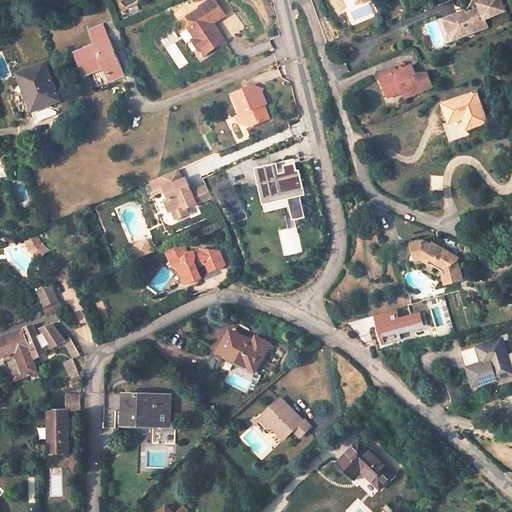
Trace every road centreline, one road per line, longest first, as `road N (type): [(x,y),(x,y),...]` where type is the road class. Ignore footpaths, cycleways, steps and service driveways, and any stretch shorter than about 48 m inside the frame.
road 1 (residential): [(289,310),(315,291),(337,235),(280,0)]
road 2 (residential): [(511,494),(339,337),(289,310)]
road 3 (residential): [(442,229),(372,197),(302,0)]
road 4 (unknown): [(511,263),(494,267),(469,237),(442,229),(453,162),(475,162),(496,185),(511,184)]
road 5 (residential): [(289,310),(226,297),(198,304),(95,360)]
road 6 (residential): [(95,360),(91,511)]
